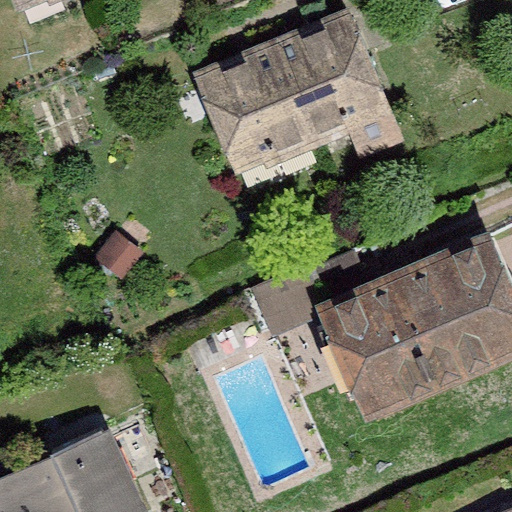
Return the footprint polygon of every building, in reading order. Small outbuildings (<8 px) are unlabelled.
[(32,0),(39,16),(78,0),(32,0)] [(365,17),(212,78),(251,176),(405,114),(365,17)] [(511,237),(340,311),(389,424),(511,370),(511,237)] [(252,280),(267,329),(323,312),(308,262),(252,280)] [(158,511),(126,432),(0,484),(0,511),(158,511)]
